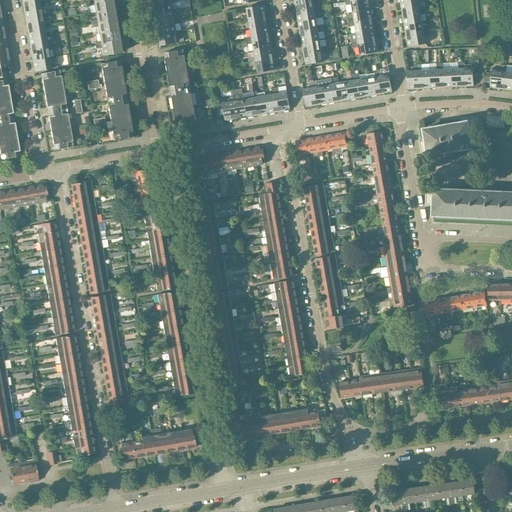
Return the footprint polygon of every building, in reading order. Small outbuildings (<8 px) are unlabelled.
[(112,0),(105,0),(88,3),(88,6),(94,5),(95,13),(114,10),(112,0)] [(176,0),(168,0),(153,3),(154,13),(172,10),(171,3),(177,2),(176,0)] [(312,0),(295,0),(294,0),(296,11),(319,7),(319,3),(313,5),(312,0)] [(368,0),(358,0),(345,2),(345,6),(351,5),(352,12),(370,9),(368,0)] [(418,1),(400,4),(402,14),(426,10),(425,7),(419,8),(418,1)] [(46,4),(23,8),(25,18),(42,15),(41,8),(47,7),(46,4)] [(242,17),(242,20),(266,16),(264,5),(246,8),(248,16),(242,17)] [(319,7),(296,11),(298,22),(315,18),(314,11),(320,10),(319,7)] [(370,9),(352,12),(354,19),(348,20),(348,24),(372,20),(370,9)] [(114,10),(95,13),(97,20),(91,21),(91,24),(116,20),(114,10)] [(172,10),(154,13),(156,24),(180,20),(179,17),(173,18),(172,10)] [(426,10),(402,14),(404,25),(422,22),(420,15),(426,14),(426,10)] [(42,15),(25,18),(26,29),(50,25),(49,22),(43,23),(42,15)] [(266,16),(242,20),(243,24),(249,22),(250,30),(268,27),(266,16)] [(315,18),(298,22),(300,32),(323,28),(323,25),(317,26),(315,18)] [(116,20),(91,24),(92,28),(98,27),(99,34),(118,31),(116,20)] [(180,20),(156,24),(158,35),(176,32),(175,24),(181,23),(180,20)] [(372,20),(348,24),(349,27),(355,26),(356,33),(374,30),(372,20)] [(422,22),(404,25),(406,36),(429,32),(429,28),(423,29),(422,22)] [(50,25),(26,29),(28,40),(46,37),(44,29),(50,28),(50,25)] [(268,27),(250,30),(251,37),(245,38),(246,41),(270,37),(268,27)] [(323,28),(300,32),(301,43),(319,40),(318,32),(324,31),(323,28)] [(374,30),(356,33),(357,41),(351,42),(352,45),(376,41),(374,30)] [(118,31),(99,34),(100,41),(94,42),(95,46),(119,41),(118,31)] [(176,32),(158,35),(160,46),(178,43),(178,42),(184,41),(183,38),(177,39),(176,32)] [(429,32),(406,36),(408,47),(425,44),(424,36),(430,35),(429,32)] [(46,37),(28,40),(30,50),(53,46),(53,43),(47,44),(46,37)] [(270,37),(246,41),(246,45),(252,44),(254,51),(271,48),(270,37)] [(319,40),(301,43),(303,53),(327,49),(326,46),(320,47),(319,40)] [(119,41),(95,46),(95,49),(101,48),(103,56),(121,53),(119,41)] [(376,41),(352,45),(353,48),(359,47),(360,55),(378,52),(376,41)] [(7,43),(0,44),(0,55),(9,54),(7,43)] [(53,46),(30,50),(32,61),(49,58),(48,51),(54,49),(53,46)] [(271,48),(254,51),(255,58),(249,59),(250,63),(273,59),(271,48)] [(164,53),(168,72),(187,69),(184,49),(164,53)] [(327,49),(303,53),(305,65),(323,62),(322,54),(327,53),(327,49)] [(9,54),(0,55),(0,66),(10,65),(9,54)] [(49,58),(32,61),(34,72),(57,68),(57,64),(51,65),(49,58)] [(273,59),(250,63),(250,66),(256,65),(257,73),(275,70),(273,59)] [(100,64),(104,83),(123,80),(120,60),(100,64)] [(473,86),(472,68),(471,68),(471,65),(464,65),(464,62),(461,63),(462,87),(473,86)] [(458,69),(450,69),(451,87),(462,87),(461,63),(457,63),(458,69)] [(436,70),(429,70),(430,88),(441,88),(439,64),(436,64),(436,70)] [(443,64),(439,64),(441,88),(451,87),(450,69),(443,70),(443,64)] [(10,65),(0,66),(0,77),(12,76),(10,65)] [(415,71),(407,71),(408,89),(419,89),(418,65),(414,65),(415,71)] [(421,65),(418,65),(419,89),(430,88),(429,70),(421,71),(421,65)] [(489,88),(501,89),(503,65),(500,65),(499,71),(491,70),(489,88)] [(507,66),(503,65),(501,89),(511,90),(511,84),(511,72),(506,72),(507,66)] [(187,69),(168,72),(174,110),(193,107),(187,69)] [(381,94),(377,70),(373,71),(374,74),(367,75),(367,78),(370,96),(381,94)] [(380,70),(377,70),(381,94),(392,92),(389,74),(381,76),(380,70)] [(40,74),(44,93),(63,90),(60,71),(40,74)] [(353,81),(346,82),(349,100),(359,98),(355,74),(352,75),(353,81)] [(359,74),(355,74),(359,98),(370,96),(367,78),(360,79),(359,74)] [(337,77),(334,78),(338,102),(349,100),(346,82),(338,83),(337,77)] [(338,102),(334,78),(323,80),(328,103),(338,102)] [(0,80),(0,100),(10,99),(7,80),(0,80)] [(129,118),(123,80),(104,83),(110,121),(129,118)] [(328,103),(323,80),(313,82),(317,105),(328,103)] [(303,89),(306,107),(317,105),(313,82),(309,82),(310,88),(303,89)] [(272,95),(265,96),(268,114),(279,112),(275,88),(271,89),(272,95)] [(279,93),(278,88),(275,88),(279,112),(290,110),(287,92),(279,93)] [(63,90),(44,93),(47,112),(66,109),(63,90)] [(247,117),(243,94),(235,95),(235,91),(231,92),(232,96),(236,119),(247,117)] [(257,91),(253,92),(257,116),(268,114),(265,96),(258,97),(257,91)] [(257,116),(253,92),(243,94),(247,117),(257,116)] [(236,119),(232,96),(229,96),(221,98),(222,103),(225,121),(236,119)] [(10,99),(0,100),(0,120),(14,118),(10,99)] [(193,107),(174,110),(177,129),(197,126),(193,107)] [(66,109),(47,112),(50,131),(70,128),(66,109)] [(14,118),(0,120),(0,139),(17,137),(14,118)] [(129,118),(110,121),(113,140),(133,137),(129,118)] [(425,141),(421,141),(422,152),(437,149),(437,152),(436,153),(436,154),(438,154),(438,153),(471,147),(467,127),(477,126),(477,119),(463,120),(464,123),(460,123),(460,125),(431,131),(430,128),(424,130),(425,141)] [(70,128),(50,131),(54,150),(73,147),(70,128)] [(367,134),(369,144),(384,142),(382,131),(374,133),(373,128),(366,129),(367,134)] [(344,133),(334,135),(338,154),(342,153),(341,148),(347,147),(344,133)] [(334,135),(325,136),(327,150),(332,149),(333,155),(338,154),(334,135)] [(325,136),(315,138),(319,158),(323,157),(322,151),(327,150),(325,136)] [(17,137),(0,139),(0,154),(1,160),(20,156),(17,137)] [(315,138),(305,140),(308,154),(313,153),(314,158),(319,158),(315,138)] [(296,141),(298,155),(295,156),(296,161),(299,161),(304,160),(303,155),(308,154),(305,140),(296,141)] [(384,142),(369,144),(370,154),(386,152),(384,142)] [(262,147),(252,149),(255,165),(265,164),(262,147)] [(252,149),(243,151),(246,167),(255,165),(252,149)] [(243,151),(233,152),(236,169),(246,167),(243,151)] [(233,152),(224,154),(226,170),(236,169),(233,152)] [(386,152),(370,154),(372,165),(387,162),(386,152)] [(224,154),(214,156),(217,172),(226,170),(224,154)] [(214,156),(204,157),(207,174),(217,172),(214,156)] [(204,157),(195,159),(198,175),(207,174),(204,157)] [(195,159),(185,161),(188,177),(198,175),(195,159)] [(387,162),(372,165),(374,175),(389,172),(387,162)] [(132,180),(133,185),(153,182),(152,178),(154,177),(152,168),(147,169),(148,170),(135,172),(136,180),(132,180)] [(389,172),(374,175),(376,185),(391,182),(389,172)] [(71,184),(72,193),(92,190),(90,181),(71,184)] [(148,202),(147,195),(152,195),(152,196),(157,195),(155,185),(154,186),(153,182),(133,185),(134,190),(138,189),(139,196),(137,197),(138,204),(148,202)] [(259,195),(260,204),(280,200),(278,192),(279,192),(279,191),(280,191),(278,183),(278,182),(265,184),(267,194),(259,195)] [(391,182),(376,185),(377,195),(393,192),(391,182)] [(304,187),(305,196),(325,193),(323,184),(304,187)] [(45,185),(35,187),(38,203),(48,201),(45,185)] [(35,187),(25,188),(28,205),(38,203),(35,187)] [(25,188),(16,190),(19,206),(28,205),(25,188)] [(511,194),(489,193),(490,189),(482,189),(482,193),(449,192),(449,190),(434,190),(434,193),(427,193),(427,203),(433,204),(433,214),(511,218),(511,194)] [(16,190),(6,191),(9,208),(19,206),(16,190)] [(92,190),(72,193),(74,202),(93,198),(92,190)] [(6,191),(0,192),(0,209),(9,208),(6,191)] [(393,192),(377,195),(379,205),(394,203),(393,192)] [(325,193),(305,196),(307,204),(326,201),(325,193)] [(93,198),(74,202),(75,210),(95,207),(93,198)] [(280,200),(260,204),(262,212),(281,209),(280,200)] [(326,201),(307,204),(308,213),(328,209),(326,201)] [(149,209),(148,202),(138,204),(139,210),(149,209)] [(194,206),(196,215),(215,212),(214,203),(194,206)] [(394,203),(379,205),(381,215),(396,213),(394,203)] [(95,207),(75,210),(77,218),(96,215),(95,207)] [(281,209),(262,212),(263,221),(283,217),(281,209)] [(328,209),(308,213),(309,221),(329,218),(328,209)] [(145,224),(164,220),(163,212),(143,215),(145,224)] [(215,212),(196,215),(197,223),(217,220),(215,212)] [(398,223),(396,213),(381,215),(382,224),(377,225),(377,227),(383,226),(398,223)] [(97,221),(96,215),(77,218),(78,227),(98,223),(103,222),(103,220),(97,221)] [(283,217),(263,221),(264,229),(284,226),(283,217)] [(329,218),(309,221),(311,230),(331,226),(329,218)] [(164,220),(145,224),(145,227),(151,226),(152,231),(166,229),(164,220)] [(217,220),(197,223),(199,232),(218,228),(217,220)] [(57,231),(55,222),(41,224),(42,230),(37,231),(37,234),(57,231)] [(99,232),(98,223),(78,227),(80,235),(99,232)] [(398,223),(383,226),(384,236),(400,233),(398,223)] [(284,226),(264,229),(266,237),(285,234),(284,226)] [(331,226),(311,230),(312,238),(332,235),(331,226)] [(218,228),(199,232),(200,240),(220,237),(218,228)] [(166,229),(152,231),(146,232),(148,240),(167,237),(166,229)] [(58,239),(57,231),(37,234),(39,242),(58,239)] [(99,232),(80,235),(81,243),(101,240),(99,232)] [(400,233),(384,236),(381,236),(383,247),(401,243),(400,233)] [(285,234),(266,237),(267,246),(287,242),(285,234)] [(332,235),(312,238),(314,246),(333,243),(332,235)] [(167,237),(148,240),(149,249),(169,245),(167,237)] [(220,237),(200,240),(202,249),(221,245),(220,237)] [(58,239),(39,242),(40,251),(60,247),(58,239)] [(101,240),(81,243),(82,252),(102,248),(101,240)] [(287,242),(267,246),(269,254),(288,251),(287,242)] [(333,243),(314,246),(315,255),(335,252),(333,243)] [(401,243),(383,247),(385,257),(403,253),(401,243)] [(169,245),(149,249),(151,257),(170,254),(169,245)] [(221,245),(202,249),(203,257),(222,254),(221,245)] [(60,247),(40,251),(41,259),(61,256),(60,247)] [(102,248),(82,252),(84,260),(103,257),(102,248)] [(288,251),(269,254),(270,263),(290,259),(288,251)] [(403,253),(385,257),(387,267),(405,263),(403,253)] [(170,254),(151,257),(152,266),(171,262),(170,254)] [(222,254),(203,257),(204,265),(224,262),(222,254)] [(316,259),(317,267),(337,264),(336,255),(316,259)] [(61,256),(41,259),(43,267),(62,264),(61,256)] [(103,257),(84,260),(85,269),(105,265),(103,257)] [(290,259),(270,263),(272,271),(291,268),(290,259)] [(171,262),(152,266),(153,274),(173,271),(171,262)] [(224,262),(204,265),(206,274),(225,270),(224,262)] [(405,263),(387,267),(388,277),(407,274),(405,263)] [(62,264),(43,267),(44,276),(64,272),(62,264)] [(337,264),(317,267),(319,276),(338,272),(337,264)] [(105,265),(85,269),(87,277),(106,274),(105,265)] [(291,268),(272,271),(273,280),(293,276),(291,268)] [(225,270),(206,274),(207,282),(227,279),(225,270)] [(173,271),(153,274),(155,282),(174,279),(173,271)] [(64,272),(44,276),(46,284),(65,281),(64,272)] [(338,272),(319,276),(320,284),(340,281),(338,272)] [(106,274),(87,277),(88,285),(108,282),(106,274)] [(407,274),(388,277),(390,287),(409,284),(407,274)] [(174,279),(155,282),(156,291),(176,288),(174,279)] [(227,279),(207,282),(209,291),(228,287),(227,279)] [(274,283),(275,292),(295,289),(293,280),(274,283)] [(65,281),(46,284),(47,293),(67,289),(65,281)] [(340,281),(320,284),(322,293),(341,289),(340,281)] [(108,282),(88,285),(90,294),(109,291),(108,282)] [(409,284),(390,287),(392,297),(410,294),(409,284)] [(488,291),(484,292),(485,298),(488,298),(488,301),(500,300),(500,284),(488,284),(488,291)] [(511,284),(500,284),(500,300),(511,300),(511,297),(511,298),(511,284)] [(67,289),(47,293),(49,301),(68,298),(67,289)] [(295,289),(275,292),(277,300),(296,297),(295,289)] [(341,289),(322,293),(323,301),(343,298),(341,289)] [(209,295),(211,303),(230,300),(229,291),(209,295)] [(157,295),(159,304),(178,300),(176,292),(163,294),(157,295)] [(484,292),(472,294),(475,311),(477,311),(476,307),(486,305),(485,298),(484,292)] [(90,298),(92,306),(111,303),(110,294),(90,298)] [(410,294),(392,297),(394,308),(412,305),(410,294)] [(472,294),(460,296),(462,309),(472,308),(473,311),(475,311),(472,294)] [(460,296),(448,298),(451,315),(453,315),(453,311),(462,309),(460,296)] [(296,297),(277,300),(278,309),(298,305),(296,297)] [(68,298),(49,301),(50,309),(70,306),(68,298)] [(343,298),(323,301),(325,309),(344,306),(343,298)] [(448,298),(437,300),(439,313),(440,317),(451,315),(448,298)] [(178,300),(159,304),(160,312),(179,309),(178,300)] [(230,300),(211,303),(212,312),(232,308),(230,300)] [(425,302),(427,316),(428,319),(430,319),(429,315),(439,313),(437,300),(425,302)] [(111,303),(92,306),(93,315),(113,311),(111,303)] [(298,305),(278,309),(280,317),(299,314),(298,305)] [(70,306),(50,309),(52,318),(71,314),(70,306)] [(344,306),(325,309),(326,318),(340,315),(339,310),(345,309),(344,306)] [(232,308),(212,312),(214,320),(233,317),(232,308)] [(179,309),(160,312),(161,320),(181,317),(179,309)] [(113,311),(93,315),(95,323),(114,320),(113,311)] [(71,314),(52,318),(53,326),(73,323),(71,314)] [(299,314),(280,317),(281,326),(301,322),(299,314)] [(340,315),(326,318),(325,318),(327,329),(344,326),(342,315),(340,315)] [(181,317),(161,320),(163,329),(182,325),(181,317)] [(233,317),(214,320),(215,328),(235,325),(233,317)] [(114,320),(95,323),(96,332),(116,328),(114,320)] [(301,322),(281,326),(283,334),(302,331),(301,322)] [(73,323),(53,326),(55,335),(74,331),(73,323)] [(182,325),(163,329),(164,337),(184,334),(182,325)] [(235,325),(215,328),(217,337),(236,333),(235,325)] [(116,328),(96,332),(98,340),(117,337),(116,328)] [(302,331),(283,334),(284,342),(304,339),(302,331)] [(236,333),(217,337),(218,345),(238,342),(236,333)] [(184,334),(164,337),(166,345),(185,342),(184,334)] [(55,338),(57,347),(76,344),(75,335),(55,338)] [(117,337),(98,340),(99,348),(119,345),(117,337)] [(304,339),(284,342),(285,351),(305,347),(304,339)] [(185,342),(166,345),(167,354),(187,351),(185,342)] [(238,342),(218,345),(220,353),(239,350),(238,342)] [(333,353),(342,351),(340,342),(331,344),(333,353)] [(76,344),(57,347),(58,356),(78,352),(76,344)] [(119,345),(99,348),(101,357),(120,353),(119,345)] [(305,347),(285,351),(287,359),(306,356),(305,347)] [(239,350),(220,353),(221,362),(241,358),(239,350)] [(187,351),(167,354),(169,362),(188,359),(187,351)] [(78,352),(58,356),(60,364),(79,361),(78,352)] [(120,353),(101,357),(102,365),(122,362),(120,353)] [(306,356),(287,359),(288,367),(308,364),(306,356)] [(241,358),(221,362),(222,370),(242,367),(241,358)] [(188,359),(169,362),(170,371),(190,367),(188,359)] [(79,361),(60,364),(61,373),(81,369),(79,361)] [(122,362),(102,365),(104,373),(123,370),(122,362)] [(308,364),(288,367),(290,376),(296,375),(309,373),(308,364)] [(190,367),(170,371),(172,379),(191,376),(190,367)] [(242,367),(222,370),(224,379),(238,376),(243,375),(242,367)] [(421,368),(411,369),(413,388),(423,386),(421,368)] [(81,369),(61,373),(62,381),(82,377),(81,369)] [(411,369),(400,371),(403,389),(413,388),(411,369)] [(123,370),(104,373),(105,382),(124,379),(123,370)] [(400,371),(390,372),(393,391),(403,389),(400,371)] [(390,372),(380,374),(382,392),(393,391),(390,372)] [(380,374),(370,375),(372,393),(382,392),(380,374)] [(359,376),(360,380),(362,395),(372,393),(370,375),(359,376)] [(191,376),(172,379),(173,387),(193,384),(191,376)] [(238,376),(224,379),(225,387),(238,385),(245,384),(244,381),(238,382),(238,376)] [(82,377),(62,381),(64,389),(83,386),(82,377)] [(124,379),(105,382),(106,390),(126,387),(124,379)] [(360,380),(350,381),(352,396),(362,395),(360,380)] [(339,382),(341,398),(352,396),(350,381),(339,382)] [(498,382),(498,385),(500,401),(510,399),(508,381),(498,382)] [(193,384),(173,387),(175,396),(194,393),(193,384)] [(498,385),(488,387),(490,402),(500,401),(498,385)] [(8,386),(0,387),(0,395),(9,394),(8,386)] [(83,386),(64,389),(65,398),(85,394),(83,386)] [(126,387),(106,390),(108,399),(127,395),(126,387)] [(488,387),(478,388),(480,403),(490,402),(488,387)] [(457,388),(447,389),(449,408),(459,406),(457,391),(457,388)] [(478,388),(468,390),(470,405),(480,403),(478,388)] [(447,389),(436,391),(439,409),(449,408),(447,389)] [(468,390),(457,391),(459,406),(470,405),(468,390)] [(9,394),(0,395),(0,404),(11,403),(9,394)] [(85,394),(65,398),(67,406),(86,403),(85,394)] [(127,395),(108,399),(109,407),(122,405),(129,404),(127,395)] [(11,403),(0,404),(0,413),(12,411),(11,403)] [(86,403),(67,406),(68,414),(88,411),(86,403)] [(307,408),(297,410),(300,429),(310,428),(308,412),(307,408)] [(297,410),(287,412),(290,431),(300,429),(297,410)] [(12,411),(0,413),(0,421),(14,419),(12,411)] [(88,411),(68,414),(70,423),(89,419),(88,411)] [(318,411),(308,412),(310,428),(321,426),(318,411)] [(287,412),(277,414),(280,433),(290,431),(287,412)] [(277,414),(266,415),(270,435),(280,433),(277,414)] [(266,415),(256,417),(260,436),(270,435),(266,415)] [(246,419),(246,423),(247,423),(249,438),(260,436),(256,417),(246,419)] [(14,419),(0,421),(0,430),(15,428),(14,419)] [(89,419),(70,423),(71,431),(77,430),(91,428),(89,419)] [(239,440),(249,438),(247,423),(246,423),(236,425),(239,440)] [(15,428),(0,430),(0,438),(2,439),(11,438),(17,437),(15,428)] [(91,428),(77,430),(78,435),(72,436),(73,439),(92,436),(91,428)] [(192,428),(181,430),(185,449),(195,447),(193,433),(192,428)] [(181,430),(171,432),(175,451),(185,449),(181,430)] [(171,432),(161,434),(164,453),(175,451),(171,432)] [(161,434),(151,435),(154,454),(164,453),(161,434)] [(141,437),(141,441),(144,456),(154,454),(151,435),(141,437)] [(92,436),(73,439),(74,448),(80,447),(94,445),(92,436)] [(141,441),(131,443),(134,458),(144,456),(141,441)] [(123,460),(134,458),(131,443),(121,445),(123,460)] [(94,445),(80,447),(81,456),(82,455),(83,459),(90,458),(89,454),(95,453),(94,445)] [(54,452),(47,453),(49,465),(56,464),(54,452)] [(34,460),(22,462),(25,482),(29,481),(29,482),(39,481),(38,476),(37,476),(34,460)] [(12,481),(11,481),(12,485),(22,484),(21,482),(25,482),(22,462),(9,464),(12,481)] [(511,494),(511,474),(501,476),(502,489),(511,488),(511,494)] [(473,480),(461,482),(463,495),(471,493),(472,501),(476,500),(473,480)] [(461,482),(449,483),(452,504),(455,503),(454,496),(463,495),(461,482)] [(449,483),(438,485),(439,498),(448,497),(449,504),(452,504),(449,483)] [(438,485),(426,487),(429,507),(432,506),(431,499),(439,498),(438,485)] [(426,487),(415,488),(416,501),(425,500),(426,507),(429,507),(426,487)] [(415,488),(403,490),(406,510),(409,510),(408,502),(416,501),(415,488)] [(402,511),(406,510),(403,490),(391,491),(393,504),(401,503),(402,511)] [(358,511),(355,496),(343,498),(346,511),(354,509),(354,511),(358,511)] [(338,511),(346,511),(343,498),(332,500),(334,511),(338,511)] [(334,511),(332,500),(320,502),(322,511),(334,511)] [(322,511),(320,502),(309,504),(310,511),(322,511)]
